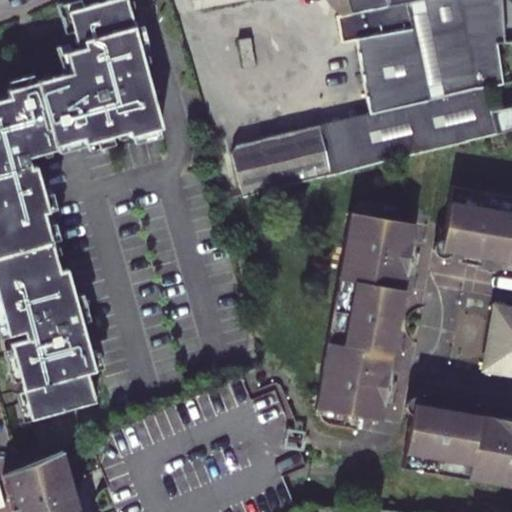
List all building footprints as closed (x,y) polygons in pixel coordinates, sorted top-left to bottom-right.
[(10,340),(30,417),(95,400),(87,371),(95,369),(68,266),(60,268),(44,211),(49,209),(37,164),(31,165),(29,155),(57,147),(56,144),(83,136),(85,142),(129,130),(130,136),(163,127),(132,12),(128,0),(108,0),(69,10),(78,43),(85,41),(86,46),(67,51),(72,71),(9,88),(11,95),(0,97),(0,304),(8,334),(23,330),(25,336),(10,340)] [(362,39),(377,111),(236,143),(231,153),(220,155),(232,198),(499,132),(495,113),(490,85),(505,81),(496,41),(505,40),(502,0),(408,0),(392,4),(354,12),(341,15),(347,43),(362,39)] [(350,0),(354,12),(392,4),(391,0),(350,0)] [(511,108),(495,113),(499,132),(511,128),(511,108)] [(511,192),(447,182),(439,235),(434,237),(432,239),(431,241),(431,244),(431,246),(432,249),(433,251),(435,253),(440,255),(445,254),(447,253),(449,251),(450,249),(511,258),(511,192)] [(323,419),(327,420),(355,425),(357,413),(378,417),(410,219),(391,216),(393,204),(366,199),(363,198),(360,198),(358,199),(356,200),(354,202),(352,204),(352,206),(352,209),(347,209),(314,407),(319,407),(318,412),(320,415),(323,419)] [(511,304),(491,301),(478,370),(511,376),(511,304)] [(250,397),(240,373),(86,438),(107,485),(102,488),(111,511),(287,511),(296,509),(281,475),(305,465),(273,388),(250,397)] [(511,418),(427,405),(418,396),(416,395),(414,394),(411,395),(409,396),(407,398),(406,400),(406,403),(407,405),(411,413),(403,466),(511,486),(511,418)] [(74,511),(57,450),(2,473),(12,511),(74,511)]
